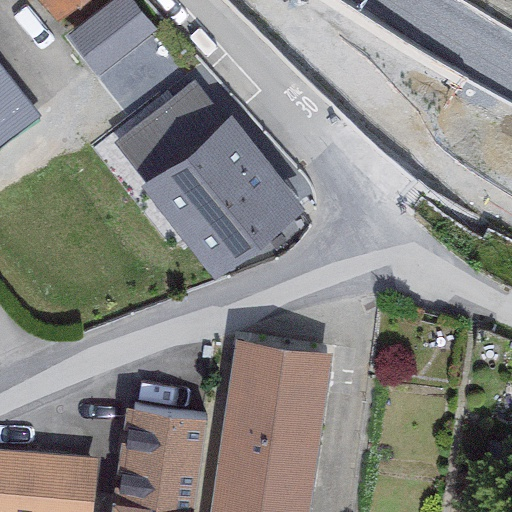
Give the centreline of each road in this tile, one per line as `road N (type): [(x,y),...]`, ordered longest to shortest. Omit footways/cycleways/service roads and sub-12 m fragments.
road 1 (residential): [(0,406),(278,290),(379,221)]
road 2 (residential): [(379,221),(190,0)]
road 3 (residential): [(511,310),(473,292),(379,221)]
